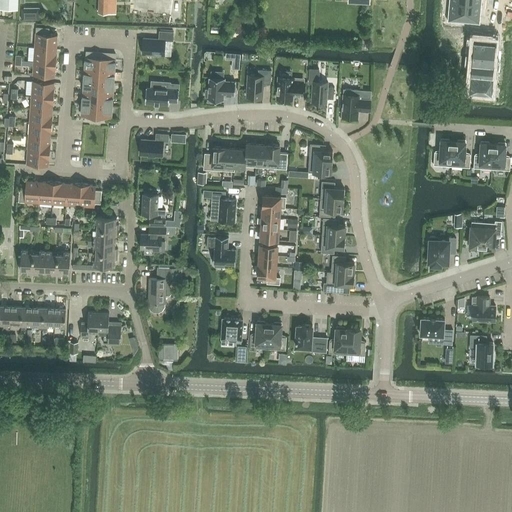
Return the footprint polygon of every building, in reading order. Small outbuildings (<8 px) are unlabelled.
[(0,0),(0,9),(18,10),(18,0),(0,0)] [(109,12),(109,0),(98,0),(98,12),(109,12)] [(481,0),(449,0),(448,20),(480,23),(481,0)] [(40,7),(22,7),(22,19),(40,19),(40,7)] [(36,27),(35,46),(57,48),(58,34),(49,33),(49,28),(36,27)] [(144,37),(143,54),(164,55),(165,40),(173,40),(174,31),(160,31),(159,38),(144,37)] [(469,92),(492,93),(496,39),(474,37),(469,92)] [(56,54),(57,48),(35,46),(34,61),(56,62),(57,54),(56,54)] [(85,69),(100,70),(100,58),(97,58),(94,58),(91,58),(86,57),(85,57),(85,69)] [(100,58),(100,70),(115,71),(115,59),(110,59),(107,59),(103,58),(100,58)] [(56,70),(56,62),(34,61),(33,75),(55,76),(55,70),(56,70)] [(310,68),(309,83),(313,83),(312,102),(327,103),(327,98),(334,99),(334,87),(328,86),(328,82),(319,81),(320,69),(310,68)] [(84,80),(99,81),(100,70),(85,69),(84,80)] [(271,82),(271,70),(258,69),(258,75),(248,74),(247,96),(262,97),(264,81),(271,82)] [(100,70),(99,81),(114,82),(115,71),(100,70)] [(294,77),(278,76),(277,98),(293,99),(293,94),(303,95),(304,81),(294,80),(294,77)] [(225,78),(210,77),(209,89),(206,89),(205,96),(208,96),(208,99),(223,100),(224,93),(235,94),(236,81),(225,80),(225,78)] [(54,82),(33,80),(32,94),(54,96),(55,88),(54,88),(54,82)] [(84,80),(83,92),(98,93),(99,81),(84,80)] [(114,82),(99,81),(98,93),(113,94),(114,82)] [(178,101),(179,83),(170,83),(169,88),(151,87),(146,87),(145,103),(169,104),(169,101),(178,101)] [(360,90),(344,88),(342,116),(358,117),(358,110),(370,111),(371,96),(359,96),(360,90)] [(97,103),(98,93),(83,92),(82,102),(97,103)] [(112,104),(113,94),(98,93),(97,103),(112,104)] [(54,96),(32,94),(31,108),(52,110),(53,104),(54,96)] [(97,103),(82,102),(82,115),(96,116),(97,103)] [(112,104),(97,103),(96,116),(111,117),(112,104)] [(31,108),(30,122),(52,123),(53,115),(52,115),(52,110),(31,108)] [(52,123),(30,122),(29,136),(50,137),(51,132),(52,132),(52,123)] [(168,141),(168,134),(156,133),(156,140),(142,139),(141,155),(162,156),(164,140),(168,141)] [(50,137),(29,136),(28,149),(50,151),(51,143),(50,143),(50,137)] [(452,166),(453,141),(448,140),(449,139),(441,138),(441,151),(435,151),(434,164),(452,166)] [(453,141),(452,166),(470,167),(470,153),(465,153),(465,140),(459,139),(458,141),(453,141)] [(492,168),(493,143),(488,143),(489,141),(481,141),(481,154),(475,154),(474,167),(492,168)] [(256,166),(258,143),(246,142),(246,144),(246,148),(245,165),(246,165),(256,166)] [(498,144),(493,143),(492,168),(510,170),(511,156),(505,156),(505,142),(498,142),(498,144)] [(268,144),(258,143),(256,166),(267,167),(268,144)] [(279,152),(280,144),(268,143),(268,144),(267,167),(286,168),(287,153),(279,152)] [(310,143),(309,160),(332,162),(333,151),(325,150),(326,144),(310,143)] [(225,147),(225,146),(214,145),(213,153),(205,152),(203,168),(223,170),(225,147)] [(235,166),(236,147),(225,147),(223,170),(235,171),(235,166)] [(245,165),(246,148),(236,147),(235,166),(246,167),(246,165),(245,165)] [(50,151),(28,149),(27,164),(49,165),(49,159),(50,159),(50,151)] [(309,160),(308,171),(331,173),(331,162),(332,162),(309,160)] [(20,188),(19,201),(39,203),(40,181),(26,180),(26,189),(20,188)] [(40,181),(39,203),(53,204),(54,181),(46,181),(40,181)] [(54,181),(53,204),(66,205),(68,183),(62,183),(63,182),(54,181)] [(335,181),(322,181),(321,198),(343,200),(344,200),(345,188),(335,187),(335,181)] [(68,183),(66,205),(80,205),(82,183),(74,183),(68,183)] [(82,183),(80,205),(94,206),(95,203),(101,203),(102,190),(96,190),(96,185),(90,184),(82,183)] [(213,190),(212,198),(220,198),(219,220),(235,221),(236,198),(225,198),(225,191),(213,190)] [(149,224),(165,225),(165,209),(157,209),(158,193),(142,193),(142,213),(150,213),(149,224)] [(285,208),(286,196),(263,195),(262,206),(263,206),(280,207),(280,208),(285,208)] [(343,200),(321,198),(320,215),(335,216),(335,210),(342,210),(343,200)] [(280,218),(280,208),(280,207),(263,206),(262,217),(280,218)] [(95,216),(95,228),(105,229),(116,229),(116,225),(119,225),(119,224),(116,224),(117,217),(110,216),(104,216),(95,216)] [(280,218),(262,217),(261,227),(279,229),(280,218)] [(336,218),(323,217),(322,234),(345,236),(345,225),(336,224),(336,218)] [(298,219),(289,218),(288,226),(297,227),(298,219)] [(494,249),(495,236),(501,236),(502,221),(495,220),(495,223),(484,222),(482,247),(487,247),(487,249),(494,249)] [(482,247),(484,222),(472,221),(470,247),(477,248),(477,246),(482,247)] [(141,233),(141,248),(154,248),(154,252),(165,252),(165,241),(160,241),(160,235),(165,235),(166,226),(149,226),(149,233),(141,233)] [(278,240),(279,229),(261,227),(261,239),(278,240)] [(95,228),(94,240),(116,241),(116,235),(118,235),(119,233),(116,233),(116,229),(105,229),(95,228)] [(345,236),(322,234),(321,252),(334,253),(334,247),(344,247),(345,236)] [(224,264),(235,264),(236,249),(228,248),(229,236),(216,236),(215,248),(214,248),(213,263),(215,263),(215,266),(224,266),(224,264)] [(438,237),(428,236),(427,246),(430,247),(429,261),(431,261),(431,264),(441,265),(441,262),(448,262),(449,252),(455,252),(456,237),(448,237),(448,240),(438,239),(438,237)] [(94,245),(94,253),(104,253),(115,253),(115,249),(118,249),(118,248),(115,248),(116,241),(94,240),(94,245)] [(278,244),(260,243),(260,254),(277,255),(278,244)] [(32,272),(33,251),(20,250),(19,271),(26,271),(26,274),(28,274),(28,271),(32,272)] [(44,272),(45,251),(33,251),(32,272),(36,272),(36,275),(38,275),(38,272),(44,272)] [(56,273),(57,252),(45,251),(44,272),(50,272),(50,275),(52,275),(52,272),(56,273)] [(68,273),(69,252),(57,252),(56,273),(60,273),(60,275),(62,276),(62,273),(68,273)] [(93,261),(93,265),(94,265),(98,265),(103,265),(107,265),(115,266),(115,259),(117,259),(117,257),(115,257),(115,253),(104,253),(94,253),(93,260),(93,261)] [(276,266),(277,255),(260,254),(259,264),(259,265),(276,266)] [(346,255),(333,255),(332,271),(354,273),(354,262),(345,261),(346,255)] [(276,276),(276,266),(259,265),(259,264),(258,264),(257,276),(267,277),(267,283),(280,283),(280,277),(276,276)] [(149,277),(148,301),(150,301),(149,305),(151,309),(154,311),(158,311),(162,309),(164,306),(164,302),(165,302),(165,294),(169,294),(170,293),(171,291),(171,289),(170,287),(169,286),(170,279),(178,279),(179,266),(158,265),(158,278),(149,277)] [(354,273),(332,271),(328,271),(327,282),(324,282),(323,290),(346,292),(346,284),(354,285),(354,273)] [(473,319),(495,320),(496,305),(489,305),(489,296),(477,295),(477,296),(472,296),(472,305),(474,305),(473,319)] [(0,327),(3,328),(3,324),(10,325),(11,307),(0,306),(0,327)] [(21,325),(21,307),(11,307),(10,325),(21,325)] [(32,308),(21,307),(21,325),(21,329),(25,329),(25,325),(32,325),(32,308)] [(32,325),(39,326),(39,329),(42,330),(43,308),(32,308),(32,325)] [(47,330),(47,326),(53,326),(54,309),(43,308),(42,330),(47,330)] [(54,309),(53,326),(61,327),(61,330),(65,330),(65,327),(64,327),(65,309),(54,309)] [(91,333),(97,333),(98,312),(88,312),(87,324),(80,324),(80,336),(91,337),(91,333)] [(98,312),(97,333),(104,334),(103,344),(120,344),(121,323),(109,323),(109,313),(98,312)] [(236,360),(246,360),(247,345),(241,344),(241,339),(242,339),(242,338),(243,320),(243,319),(242,319),(224,318),(224,317),(223,317),(223,318),(222,337),(221,336),(221,338),(222,338),(222,337),(235,338),(234,344),(237,345),(236,360)] [(442,343),(452,343),(453,329),(444,329),(445,318),(422,317),(420,333),(443,335),(442,343)] [(268,348),(269,323),(265,323),(265,321),(258,320),(257,334),(251,334),(250,349),(256,350),(257,347),(268,348)] [(275,322),(275,323),(270,322),(268,348),(286,349),(287,336),(281,336),(282,322),(275,322)] [(328,337),(312,336),(312,325),(303,324),(303,325),(297,325),(296,339),(296,341),(296,346),(310,347),(310,351),(327,352),(328,337)] [(349,329),(348,329),(344,328),(344,326),(337,326),(336,340),(330,339),(331,339),(330,339),(329,353),(347,354),(349,329)] [(360,341),(361,328),(348,327),(348,329),(349,329),(347,354),(365,355),(366,341),(365,341),(365,342),(360,341)] [(487,335),(471,334),(470,347),(477,347),(476,363),(492,364),(493,357),(494,357),(494,349),(493,349),(493,342),(486,342),(487,335)] [(70,351),(77,352),(78,342),(70,341),(70,351)] [(176,365),(176,347),(161,347),(162,365),(176,365)] [(446,348),(445,362),(453,362),(454,348),(446,348)]
